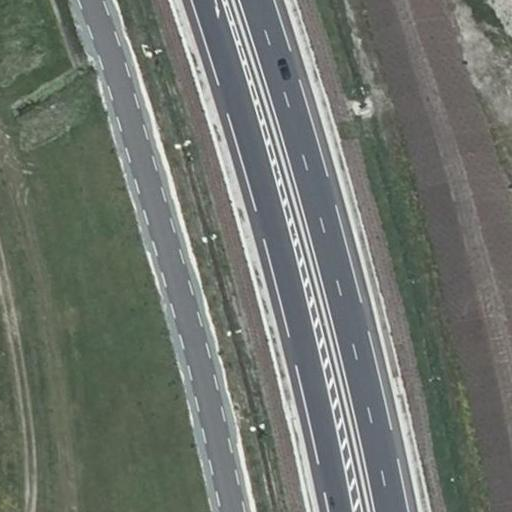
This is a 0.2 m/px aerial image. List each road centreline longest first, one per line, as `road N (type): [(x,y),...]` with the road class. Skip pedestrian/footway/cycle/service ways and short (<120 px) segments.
road 1 (primary): [(392,511),(341,290),(257,0)]
road 2 (primary): [(210,0),(285,260),(342,511)]
road 3 (unknown): [(0,205),(17,320),(22,511)]
